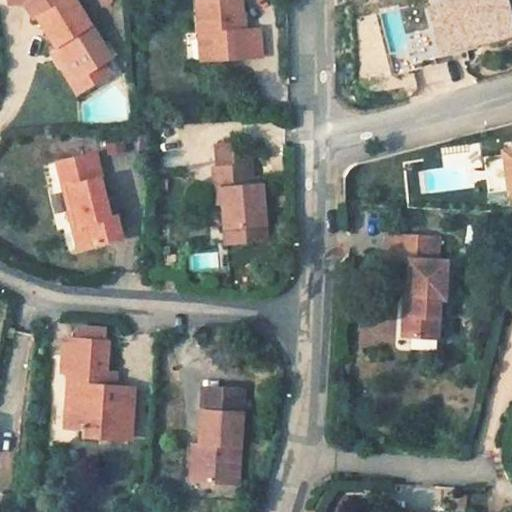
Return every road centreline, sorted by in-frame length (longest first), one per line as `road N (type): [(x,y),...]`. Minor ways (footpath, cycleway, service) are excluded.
road 1 (residential): [(0,275),(53,292),(167,304),(312,306)]
road 2 (residential): [(313,149),(511,81)]
road 3 (residential): [(282,511),(300,441),(312,306)]
road 4 (unknown): [(495,471),(300,441)]
road 5 (residential): [(312,306),(313,149)]
road 6 (residential): [(313,149),(310,0)]
